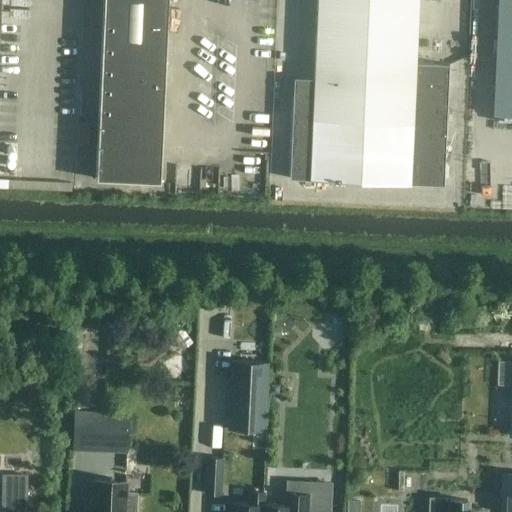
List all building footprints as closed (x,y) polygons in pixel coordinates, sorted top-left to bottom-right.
[(4,0),(5,11),(30,10),(29,0),(4,0)] [(103,0),(101,58),(95,179),(159,182),(167,0),(103,0)] [(317,0),(313,98),(293,97),(289,178),(443,185),(448,64),(415,63),(417,0),(317,0)] [(511,0),(500,0),(495,115),(511,115),(511,0)] [(80,116),(81,149),(91,149),(90,115),(80,116)] [(304,326),(302,374),(330,375),(332,327),(304,326)] [(263,430),(266,362),(232,361),(229,428),(263,430)] [(74,414),(73,426),(87,427),(88,415),(74,414)] [(101,415),(99,448),(126,449),(127,417),(101,415)] [(126,457),(115,456),(115,468),(125,469),(126,457)] [(206,476),(221,477),(222,458),(206,457),(206,476)] [(501,511),(485,511),(486,510),(466,509),(467,501),(430,499),(429,511),(511,511),(511,474),(503,475),(501,511)] [(125,482),(93,481),(92,511),(88,511),(134,511),(135,493),(125,493),(125,482)] [(0,508),(16,511),(18,493),(0,491),(0,508)] [(261,511),(262,504),(263,492),(250,491),(249,503),(231,502),(230,511),(261,511)] [(262,504),(261,511),(306,511),(308,500),(308,494),(285,493),(284,505),(262,504)]
